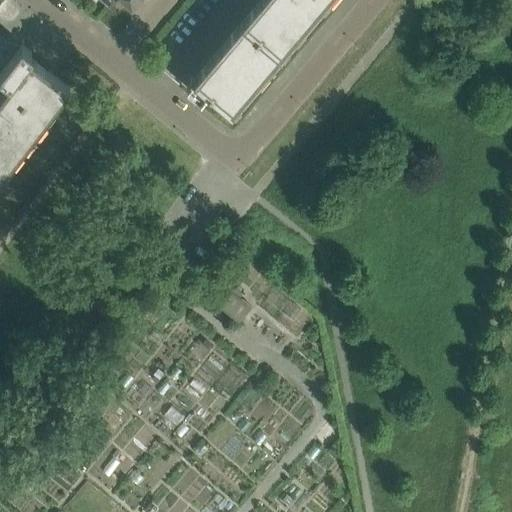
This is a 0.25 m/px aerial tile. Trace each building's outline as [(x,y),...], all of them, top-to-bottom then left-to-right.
[(140,3),(136,0),(117,0),(132,12),(140,3)] [(324,0),(265,0),(197,81),(196,80),(195,82),(230,112),(324,0)] [(0,173),(68,85),(59,78),(32,57),(26,65),(22,62),(31,50),(20,42),(18,45),(3,41),(4,38),(0,36),(0,77),(4,72),(10,76),(18,66),(22,70),(0,99),(0,173)] [(231,284),(237,272),(224,267),(219,279),(231,284)] [(238,322),(251,307),(220,280),(207,296),(238,322)] [(188,490),(208,485),(200,452),(179,457),(188,490)]
